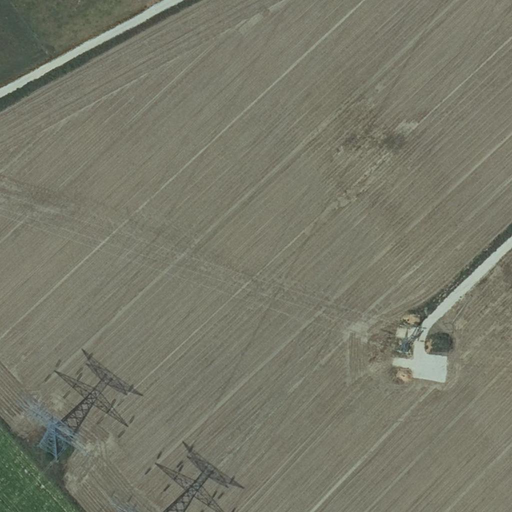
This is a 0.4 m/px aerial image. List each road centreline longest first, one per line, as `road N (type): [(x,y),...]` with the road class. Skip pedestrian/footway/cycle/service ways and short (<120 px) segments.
road 1 (track): [(166,0),(0,93)]
road 2 (track): [(511,241),(423,323),(420,362)]
